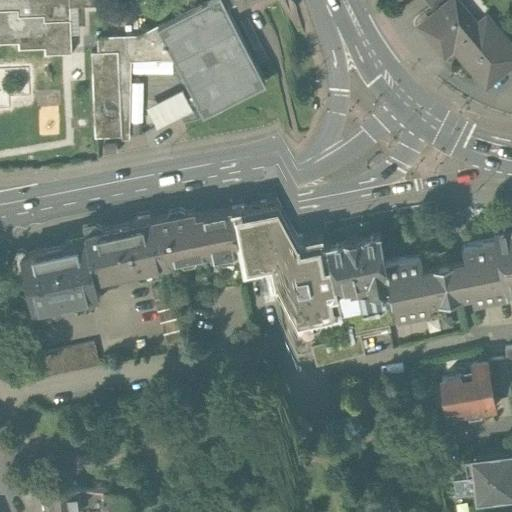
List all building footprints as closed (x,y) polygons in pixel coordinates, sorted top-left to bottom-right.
[(215,0),(230,29),(217,35),(224,49),(286,17),(284,14),(286,12),(287,11),(287,9),(287,8),(287,6),(286,4),(285,2),(283,1),(282,1),(280,0),(278,1),(277,0),(215,0)] [(463,12),(467,8),(459,0),(447,0),(434,12),(419,24),(444,54),(453,46),(482,80),(496,68),(500,73),(511,62),(511,53),(503,43),(507,40),(504,35),(487,15),(479,22),(474,26),(463,12)] [(423,0),(434,12),(447,0),(423,0)] [(479,22),(467,8),(463,12),(474,26),(479,22)] [(14,91),(40,91),(40,97),(68,96),(66,56),(71,56),(71,49),(94,48),(93,22),(0,24),(0,85),(14,85),(14,91)] [(217,35),(135,76),(94,78),(95,93),(88,93),(92,179),(128,178),(129,103),(174,102),(201,155),(262,124),(224,49),(217,35)] [(503,43),(511,53),(511,45),(507,40),(503,43)] [(496,68),(482,80),(485,85),(500,73),(496,68)] [(178,133),(143,151),(153,172),(189,154),(178,133)] [(462,246),(464,258),(471,295),(473,304),(508,297),(507,291),(511,289),(511,225),(511,226),(511,228),(494,231),(496,239),(462,246)] [(352,331),(398,320),(397,317),(385,261),(380,234),(328,244),(328,243),(324,244),(322,236),(302,240),(302,237),(296,238),(313,321),(341,315),(345,336),(311,345),(316,365),(365,353),(360,333),(353,334),(352,331)] [(313,321),(296,238),(229,252),(237,293),(242,315),(265,310),(269,330),(313,321)] [(148,263),(166,303),(208,295),(208,299),(237,293),(229,252),(191,259),(190,252),(148,260),(148,263)] [(420,254),(385,261),(397,317),(432,311),(430,303),(459,297),(452,261),(423,267),(420,254)] [(464,258),(452,261),(459,297),(465,296),(471,295),(464,258)] [(92,324),(167,307),(166,303),(148,263),(81,277),(83,285),(92,324)] [(83,285),(16,299),(23,333),(28,353),(95,339),(92,324),(83,285)] [(171,327),(148,334),(163,391),(187,384),(171,327)] [(28,353),(23,333),(11,335),(15,355),(28,353)] [(495,397),(489,359),(488,357),(472,360),(473,369),(440,375),(446,417),(468,413),(468,418),(481,417),(481,411),(497,408),(495,397)] [(510,395),(506,360),(506,357),(489,359),(495,397),(510,395)] [(89,386),(30,401),(36,424),(95,409),(89,386)] [(511,451),(509,452),(508,448),(474,451),(475,455),(465,455),(467,475),(453,477),(454,488),(460,488),(460,491),(467,490),(468,494),(473,493),(473,497),(480,496),(481,500),(511,497),(511,493),(511,451)]
